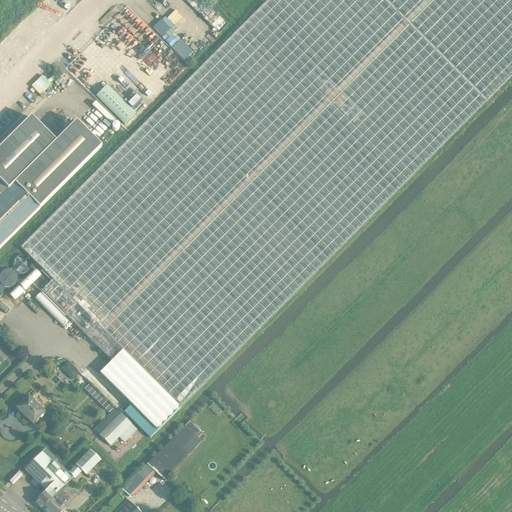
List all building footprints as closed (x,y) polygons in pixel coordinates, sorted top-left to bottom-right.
[(511,0),(269,0),(21,248),(53,280),(180,408),(511,76),(511,0)] [(107,86),(96,97),(124,125),(135,114),(132,111),(123,102),(107,86)] [(143,100),(134,92),(123,102),(132,111),(143,100)] [(0,248),(101,148),(76,123),(56,143),(31,118),(0,149),(0,196),(1,198),(0,198),(0,248)] [(73,324),(112,362),(100,374),(131,406),(157,431),(180,408),(53,280),(41,292),(73,324)] [(34,402),(28,397),(17,408),(33,424),(44,413),(39,407),(39,405),(36,402),(34,402)] [(131,406),(124,413),(150,439),(157,431),(131,406)] [(121,414),(99,436),(110,447),(119,438),(125,444),(137,431),(132,425),(121,414)] [(162,480),(205,437),(189,421),(146,464),(147,465),(156,474),(162,480)] [(42,453),(25,470),(34,479),(42,487),(59,470),(54,465),(53,464),(57,460),(46,449),(44,451),(42,453)] [(75,466),(86,476),(100,461),(90,451),(75,466)] [(147,465),(138,474),(146,483),(156,474),(147,465)] [(46,491),(35,503),(42,510),(55,497),(60,492),(71,480),(72,479),(61,468),(60,469),(59,470),(42,487),(46,491)] [(55,497),(42,510),(44,511),(62,511),(66,508),(63,505),(68,500),(60,492),(55,497)] [(139,511),(128,500),(116,511),(139,511)]
